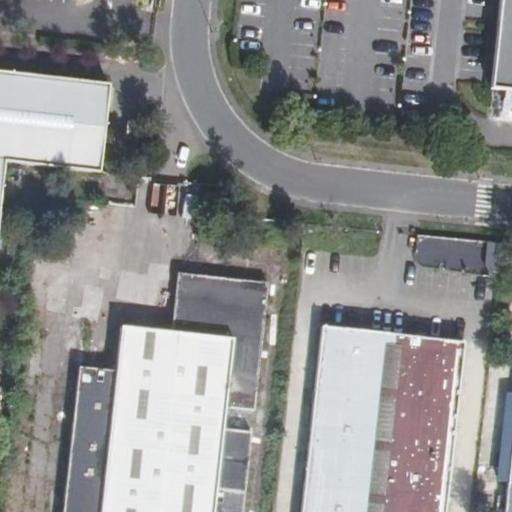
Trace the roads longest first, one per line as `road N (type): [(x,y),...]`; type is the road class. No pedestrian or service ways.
road 1 (unclassified): [(511,206),(308,179),(263,161),(224,125),(201,84),(196,0)]
road 2 (unknown): [(396,191),(379,309)]
